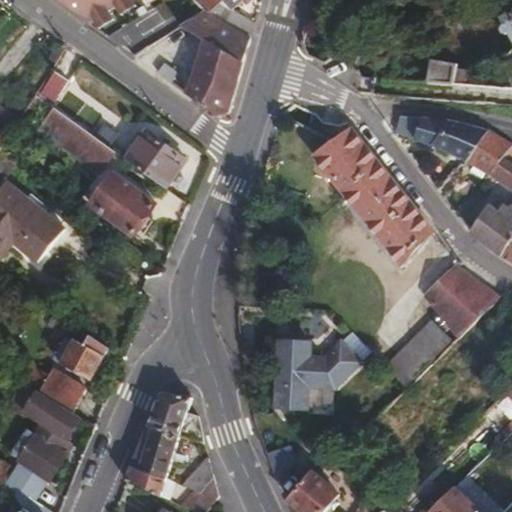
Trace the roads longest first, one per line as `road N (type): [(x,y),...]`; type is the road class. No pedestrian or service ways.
road 1 (residential): [(242,153),(37,0)]
road 2 (residential): [(511,276),(470,253),(351,97)]
road 3 (residential): [(203,348),(169,359),(136,397),(90,511)]
road 4 (secondary): [(242,153),(194,281),(190,303),(203,348)]
road 5 (secondary): [(203,348),(263,511)]
road 6 (unclassified): [(511,126),(351,97)]
